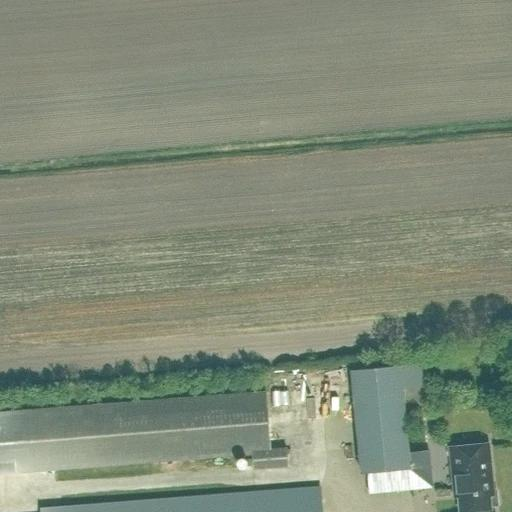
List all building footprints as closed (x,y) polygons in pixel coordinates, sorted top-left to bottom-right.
[(404,386),(424,384),(422,363),(354,369),(364,470),(411,466),(404,386)] [(324,379),(311,383),(315,399),(329,395),(324,379)] [(0,465),(13,464),(14,471),(250,452),(252,468),(286,466),(285,448),(269,449),(264,393),(0,413),(0,465)] [(496,494),(492,488),(488,442),(448,446),(453,496),(457,496),(458,511),(490,508),(490,506),(494,505),(497,502),(496,494)] [(41,509),(41,511),(320,511),(319,487),(41,509)]
